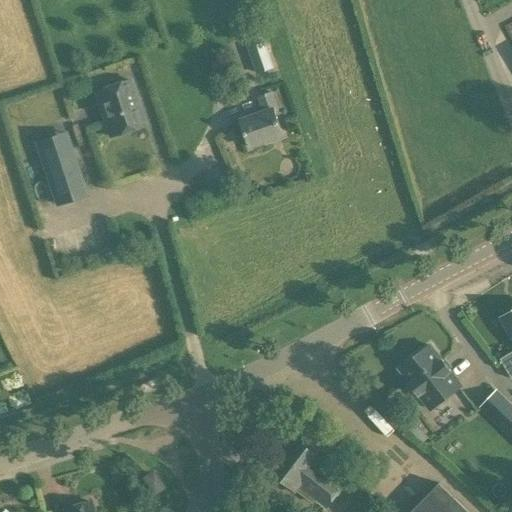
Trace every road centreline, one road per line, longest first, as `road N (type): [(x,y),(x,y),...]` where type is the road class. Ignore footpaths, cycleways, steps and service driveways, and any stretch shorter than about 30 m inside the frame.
road 1 (tertiary): [(195,397),(511,239)]
road 2 (tertiary): [(0,462),(195,397)]
road 3 (tertiary): [(196,511),(211,482),(195,397)]
